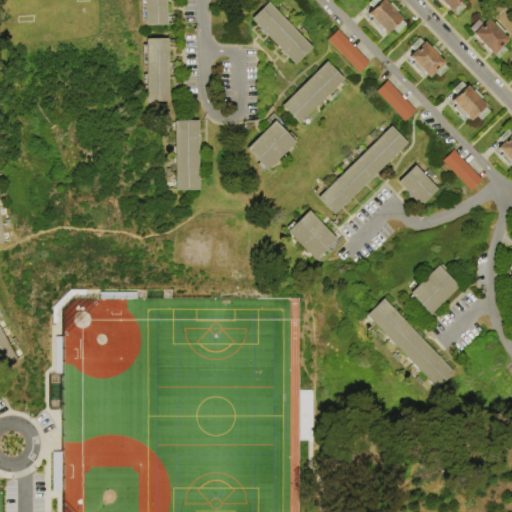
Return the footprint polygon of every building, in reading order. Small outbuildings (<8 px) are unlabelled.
[(167,0),(168,26),(145,26),(145,21),(142,21),(141,0),(167,0)] [(372,0),(381,0),(382,1),(382,0),(388,6),(390,3),(399,12),(396,15),(402,21),(401,22),(406,26),(397,34),(392,30),(387,35),(382,30),(380,33),(369,21),(372,19),(368,14),(373,9),(368,4),(372,0)] [(456,17),(440,0),(461,0),(459,2),(465,9),(456,17)] [(312,49),(295,66),(286,56),(285,58),(280,52),(281,51),(265,35),(264,36),(258,30),(260,29),(251,20),(268,4),(312,49)] [(282,7),(288,13),(285,16),(279,9),(282,7)] [(468,30),(478,21),(482,25),(488,20),(493,25),(496,23),(506,34),(503,36),(509,42),(503,47),(508,52),(498,61),(468,30)] [(303,28),(310,35),(307,37),(301,31),(303,28)] [(338,31),(369,64),(358,74),(327,41),(338,31)] [(168,40),(169,103),(147,103),(147,98),(144,98),(143,76),(146,76),(146,68),(143,68),(143,47),(146,47),(145,40),(168,40)] [(410,48),(419,40),(423,44),(424,43),(431,49),(433,47),(441,56),(439,58),(444,64),(444,65),(448,69),(439,78),(434,74),(429,79),(424,74),(421,76),(411,65),(413,63),(409,58),(414,52),(410,48)] [(344,80),(298,125),(281,107),(291,98),(290,97),(295,92),(296,93),(312,77),(312,76),(316,71),(317,72),(327,62),(344,80)] [(387,81),(416,112),(404,123),(375,92),(387,81)] [(490,113),(481,122),(476,117),(470,122),(466,117),(463,120),(452,109),(455,106),(451,101),(456,96),(451,91),(460,83),(465,88),(466,87),(472,93),(474,91),(482,99),(480,101),(485,107),(484,108),(490,113)] [(337,92),(340,94),(334,100),(331,97),(337,92)] [(316,113),(318,116),(312,121),(310,119),(316,113)] [(245,150),(269,127),(265,123),(274,114),(288,129),(285,133),(287,135),(290,132),(297,139),(294,142),(295,144),(266,172),(265,171),(263,173),(257,166),(259,164),(245,150)] [(175,122),(198,122),(199,136),(201,136),(201,143),(199,144),(199,170),(201,170),(202,177),(200,177),(200,191),(176,191),(175,122)] [(317,199),(390,127),(407,144),(397,154),(399,156),(393,161),(392,160),(373,177),(375,179),(369,184),(368,183),(350,201),(351,202),(346,208),(344,206),(334,216),(317,199)] [(377,133),(371,139),(369,137),(375,131),(377,133)] [(507,131),(511,135),(511,134),(511,166),(510,168),(500,156),(502,154),(496,149),(502,144),(498,139),(507,131)] [(442,162),(453,151),(482,181),(471,192),(442,162)] [(353,157),(347,162),(345,160),(351,154),(353,157)] [(414,166),(438,190),(420,207),(411,198),(410,199),(405,194),(406,193),(397,183),(414,166)] [(429,171),(435,177),(432,179),(426,173),(429,171)] [(308,212),(332,236),(336,231),(339,234),(334,238),(336,240),(323,254),(325,256),(319,262),(316,260),(315,262),(286,233),(288,231),(286,229),(293,223),(295,225),(308,212)] [(458,288),(430,316),(416,302),(414,304),(408,298),(410,296),(409,294),(437,266),(438,268),(441,265),(448,272),(445,274),(458,288)] [(437,390),(365,317),(382,300),(393,310),(394,309),(399,314),(398,316),(416,334),(417,333),(422,338),(421,339),(439,358),(440,357),(445,362),(444,363),(454,373),(437,390)] [(0,312),(1,314),(3,317),(0,318),(0,330),(9,346),(13,343),(11,340),(15,338),(17,341),(19,346),(16,348),(14,344),(10,347),(18,361),(0,371),(0,312)] [(424,318),(427,315),(433,322),(431,325),(424,318)] [(377,336),(375,339),(369,333),(372,330),(377,336)] [(400,360),(398,362),(392,356),(394,354),(400,360)] [(417,378),(423,384),(421,387),(415,380),(417,378)]
